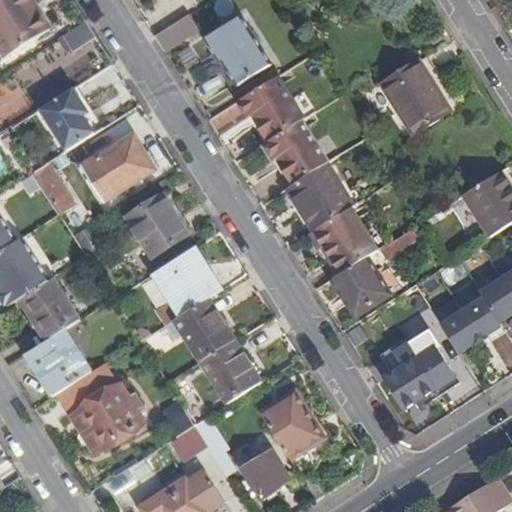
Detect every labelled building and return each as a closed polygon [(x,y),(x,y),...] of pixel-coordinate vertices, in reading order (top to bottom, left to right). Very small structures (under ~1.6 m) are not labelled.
[(30,12),(37,8),(31,0),(6,0),(0,4),(0,46),(8,59),(45,36),(30,12)] [(52,32),(37,8),(30,12),(45,36),(52,32)] [(160,46),(165,54),(199,33),(189,17),(155,39),(160,46)] [(223,63),(239,87),(272,67),(241,18),(205,41),(221,64),(223,63)] [(86,23),(64,37),(73,53),(96,39),(86,23)] [(418,62),(380,86),(414,138),(452,113),(418,62)] [(223,63),(221,64),(237,89),(239,87),(223,63)] [(109,68),(45,107),(72,152),(108,130),(95,108),(124,91),(109,68)] [(0,112),(21,98),(5,75),(0,78),(0,112)] [(305,121),(278,79),(238,104),(248,120),(261,111),(278,138),(303,122),(305,121)] [(211,118),(219,134),(245,122),(238,105),(211,118)] [(326,166),(330,164),(303,122),(278,138),(263,147),(274,163),(277,161),(280,159),(283,165),(281,167),(294,187),(326,166)] [(9,129),(0,134),(0,147),(6,157),(20,149),(9,129)] [(134,137),(85,168),(107,202),(156,172),(134,137)] [(34,176),(60,217),(76,207),(49,166),(34,175),(34,176)] [(353,209),(326,166),(294,187),(287,191),(314,234),(352,210),(353,209)] [(511,188),(502,173),(465,197),(492,240),(511,227),(511,188)] [(165,198),(129,220),(153,259),(188,237),(165,198)] [(370,259),(379,252),(352,210),(314,234),(342,277),(370,259)] [(0,257),(18,246),(1,220),(0,221),(0,257)] [(408,234),(414,244),(424,238),(418,228),(408,234)] [(408,234),(382,250),(389,260),(414,244),(408,234)] [(48,285),(22,244),(18,246),(0,257),(0,307),(4,313),(21,302),(48,285)] [(209,301),(218,295),(202,270),(207,267),(195,250),(153,276),(171,305),(156,314),(166,329),(209,301)] [(511,255),(497,264),(504,277),(511,272),(511,255)] [(392,295),(380,274),(370,259),(342,277),(334,281),(357,318),(392,295)] [(495,266),(477,275),(489,300),(447,321),(460,350),(511,324),(511,274),(502,279),(495,266)] [(390,268),(380,274),(392,295),(403,288),(390,268)] [(138,286),(156,314),(171,305),(153,276),(138,286)] [(48,285),(21,302),(47,344),(65,333),(81,323),(54,281),(48,285)] [(236,343),(209,301),(166,329),(175,343),(184,338),(201,365),(236,343)] [(403,323),(414,340),(431,329),(420,312),(403,323)] [(47,344),(28,356),(39,373),(43,370),(61,396),(93,376),(65,333),(47,344)] [(263,385),(236,343),(201,365),(228,407),(244,397),(263,385)] [(436,349),(386,381),(405,411),(456,379),(436,349)] [(72,418),(96,455),(133,431),(143,425),(144,424),(139,417),(142,408),(136,399),(128,399),(121,389),(116,392),(109,381),(86,395),(93,406),(89,408),(72,418)] [(87,460),(96,455),(72,418),(89,408),(80,395),(55,410),(87,460)] [(257,418),(287,465),(324,441),(295,395),(257,418)] [(176,440),(195,428),(180,405),(166,413),(166,426),(176,440)] [(234,469),(205,422),(195,428),(209,450),(225,475),(234,469)] [(143,425),(133,431),(136,436),(146,430),(143,425)] [(176,440),(170,444),(184,466),(209,450),(195,428),(176,440)] [(260,434),(231,453),(243,469),(271,450),(260,434)] [(272,454),(243,472),(263,502),(291,484),(272,454)] [(0,471),(0,485),(2,489),(21,478),(11,464),(0,471)] [(130,468),(112,482),(121,494),(140,481),(130,468)] [(141,511),(216,511),(227,506),(205,472),(187,483),(185,481),(140,510),(141,511)] [(498,511),(511,503),(511,501),(498,479),(445,511),(498,511)]
